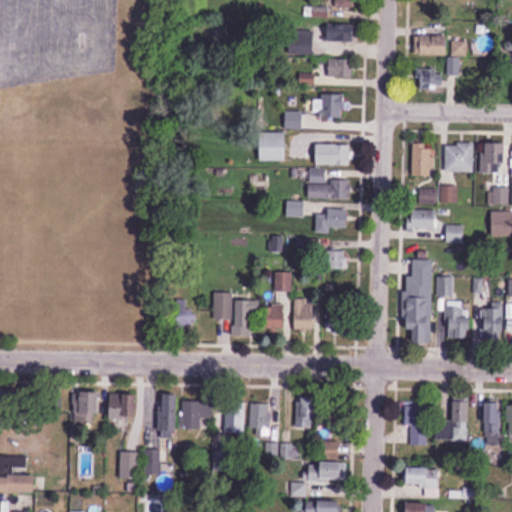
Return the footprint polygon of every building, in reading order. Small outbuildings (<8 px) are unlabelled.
[(337,0),(337,8),(356,8),(356,0),(337,0)] [(359,25),(329,25),(329,41),(359,41),(359,25)] [(468,35),(422,35),(422,56),(468,56),(468,35)] [(353,76),(353,58),(328,58),(328,76),(353,76)] [(447,73),(454,74),(456,60),(449,59),(447,73)] [(446,89),(446,72),(419,72),(419,89),(446,89)] [(347,118),(347,93),(315,93),(315,118),(347,118)] [(304,128),(304,110),(287,110),(287,128),(304,128)] [(287,161),(287,132),(262,132),(262,161),(287,161)] [(509,203),(509,187),(502,187),(502,142),(483,142),(483,170),(493,170),(493,203),(509,203)] [(351,164),(351,143),(315,143),(315,164),(351,164)] [(475,143),(446,143),(446,171),(475,171),(475,143)] [(328,169),(309,169),(309,198),(350,199),(350,181),(327,180),(328,169)] [(441,203),(458,203),(458,186),(441,186),(441,203)] [(428,202),(436,203),(437,190),(428,190),(428,202)] [(329,213),(315,213),(315,233),(332,233),(332,229),(350,229),(350,208),(329,208),(329,213)] [(408,228),(438,228),(438,210),(408,210),(408,228)] [(446,243),(465,243),(465,224),(446,224),(446,243)] [(345,269),(345,249),(325,249),(325,269),(345,269)] [(433,259),(414,259),(414,276),(405,276),(404,329),(412,329),(412,343),(433,343),(433,259)] [(213,292),(213,319),(234,320),(233,336),(258,336),(259,300),(233,299),(234,292),(213,292)] [(318,299),(295,299),(295,330),(318,330),(318,299)] [(470,300),(446,300),(446,339),(470,339),(470,300)] [(326,330),(352,330),(352,304),(326,304),(326,330)] [(511,304),(482,304),(482,339),(511,339),(511,304)] [(175,329),(197,329),(197,309),(175,309),(175,329)] [(23,388),(0,388),(0,403),(23,403),(23,388)] [(93,422),(93,415),(102,415),(102,393),(74,393),(74,422),(93,422)] [(177,438),(178,394),(162,394),(161,437),(177,438)] [(135,395),(109,395),(109,429),(126,429),(126,418),(135,418),(135,395)] [(435,440),(471,441),(473,400),(453,399),(452,421),(436,421),(435,440)] [(186,429),(213,429),(213,402),(186,402),(186,429)] [(274,437),(274,402),(251,402),(251,437),(274,437)] [(296,402),(295,429),(316,429),(316,402),(296,402)] [(502,402),(485,402),(485,445),(502,445),(502,402)] [(246,405),(226,405),(226,433),(246,433),(246,405)] [(411,444),(429,445),(429,405),(406,405),(406,425),(411,425),(411,444)] [(145,450),(145,473),(162,473),(162,450),(145,450)] [(139,479),(139,452),(121,452),(121,479),(139,479)] [(0,491),(38,492),(38,476),(2,475),(3,456),(0,456),(0,491)] [(348,462),(311,462),(311,481),(348,481),(348,462)] [(404,468),(404,485),(426,485),(426,490),(438,490),(438,468),(404,468)] [(0,511),(9,511),(10,499),(0,499),(0,511)] [(343,511),(344,499),(318,499),(318,511),(343,511)] [(408,511),(435,511),(436,503),(408,503),(408,511)]
